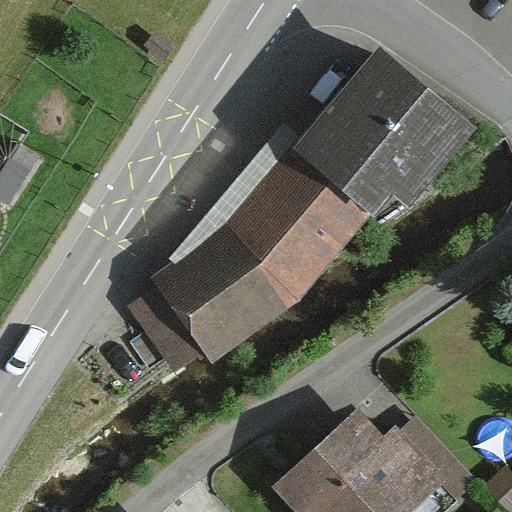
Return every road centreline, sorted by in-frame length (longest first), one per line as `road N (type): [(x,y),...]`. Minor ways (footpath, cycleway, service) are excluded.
road 1 (tertiary): [(0,412),(266,0)]
road 2 (residential): [(511,245),(242,428),(140,511)]
road 3 (residential): [(367,0),(511,108)]
